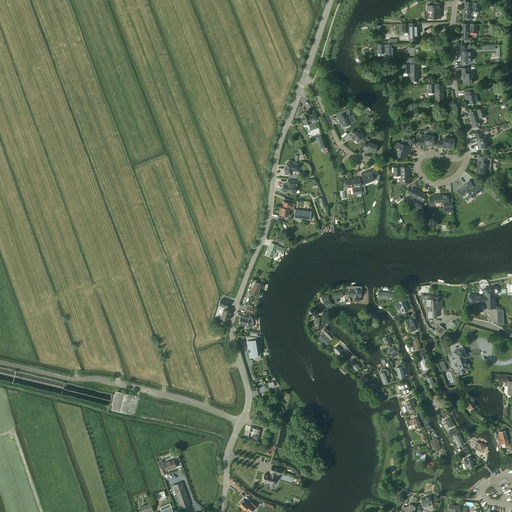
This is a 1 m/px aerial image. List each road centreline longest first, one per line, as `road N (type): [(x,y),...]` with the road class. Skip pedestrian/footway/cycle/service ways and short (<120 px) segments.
road 1 (tertiary): [(219,511),(228,448),(248,402),(231,321),(265,230),(274,162),(304,78)]
road 2 (residential): [(466,160),(454,87),(455,0)]
